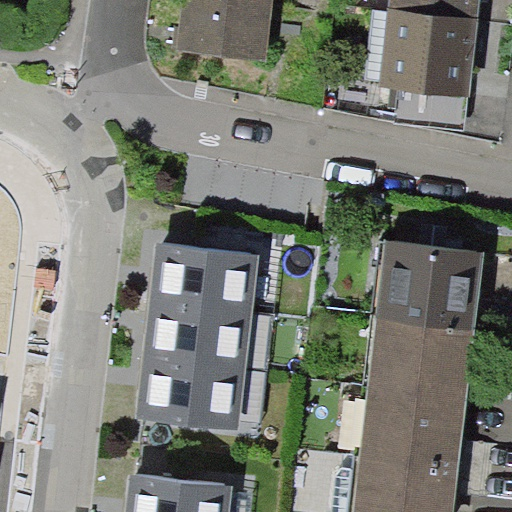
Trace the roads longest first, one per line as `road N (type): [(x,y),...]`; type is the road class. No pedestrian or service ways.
road 1 (residential): [(511,183),(164,111),(126,87)]
road 2 (residential): [(76,156),(99,212),(60,511)]
